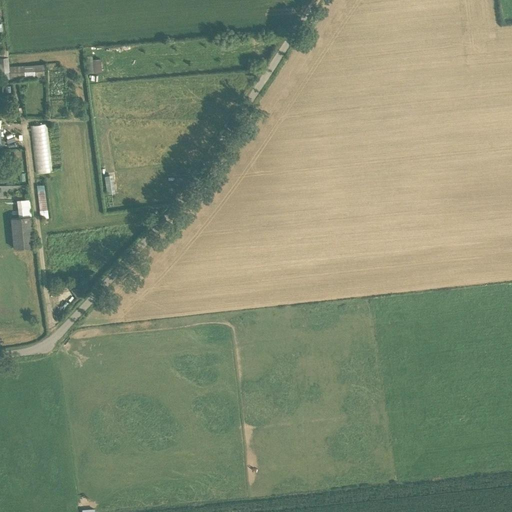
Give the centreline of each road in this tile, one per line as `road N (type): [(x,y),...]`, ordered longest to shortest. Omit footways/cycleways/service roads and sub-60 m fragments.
road 1 (unclassified): [(0,355),(53,340),(133,254),(198,175),(315,0)]
road 2 (track): [(55,337),(15,85)]
